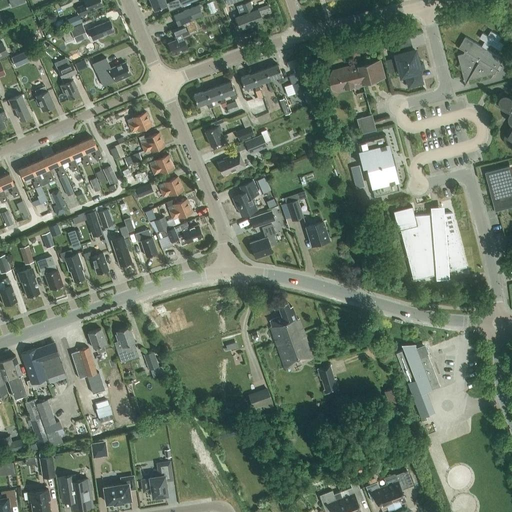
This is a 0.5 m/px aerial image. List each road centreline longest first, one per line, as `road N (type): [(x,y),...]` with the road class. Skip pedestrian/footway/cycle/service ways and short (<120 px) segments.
road 1 (unclassified): [(498,325),(495,275),(465,176),(422,186),(417,170),(477,146),(482,126),(470,116),(417,128),(404,122),(401,106),(447,87),(426,5)]
road 2 (tertiary): [(226,272),(498,325)]
road 3 (tertiary): [(0,345),(122,299),(226,272)]
road 4 (unclassified): [(226,272),(223,234),(161,83)]
road 5 (residential): [(0,153),(161,83)]
road 6 (unclassified): [(302,35),(161,83)]
road 7 (unclassified): [(426,5),(302,35)]
